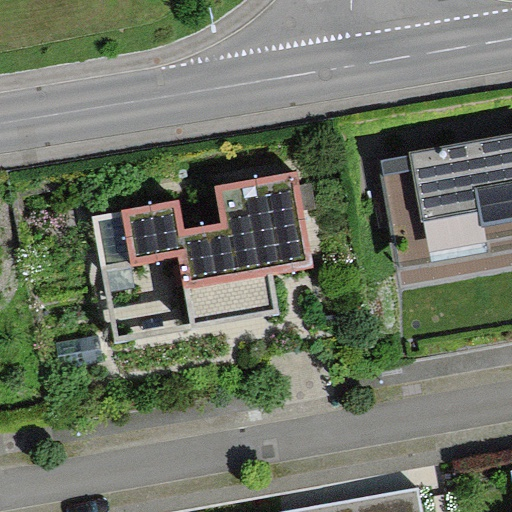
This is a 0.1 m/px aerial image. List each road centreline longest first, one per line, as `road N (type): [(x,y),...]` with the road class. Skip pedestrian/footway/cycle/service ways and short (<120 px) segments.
road 1 (residential): [(511,401),(0,491)]
road 2 (tertiary): [(0,123),(358,65)]
road 3 (tertiary): [(358,65),(511,38)]
